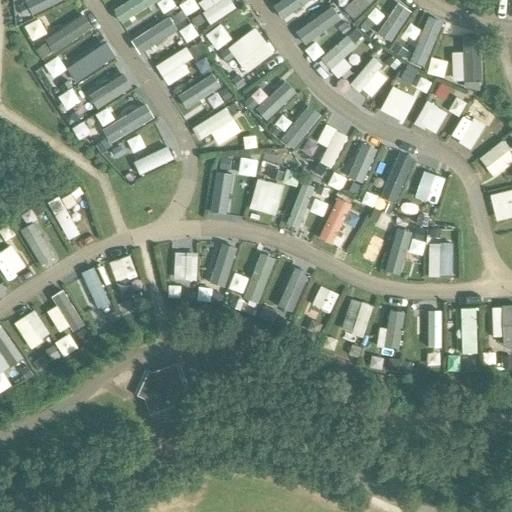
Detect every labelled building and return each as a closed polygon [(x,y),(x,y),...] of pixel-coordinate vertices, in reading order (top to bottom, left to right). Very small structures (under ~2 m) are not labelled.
[(39,0),(46,13),(69,2),(68,0),(39,0)] [(137,0),(127,0),(114,8),(123,23),(144,11),(137,0)] [(218,0),(212,0),(192,14),(203,28),(226,10),(218,0)] [(299,0),(278,0),(275,2),(288,25),(308,14),(299,0)] [(344,0),(342,2),(356,17),(374,0),(344,0)] [(308,47),(344,23),(333,8),(298,32),(308,47)] [(399,9),(374,40),(386,50),(411,18),(399,9)] [(425,67),(446,22),(430,15),(410,60),(425,67)] [(37,40),(48,57),(83,34),(72,17),(37,40)] [(26,26),(33,40),(47,33),(40,19),(26,26)] [(245,19),(221,37),(231,51),(255,33),(245,19)] [(161,21),(137,39),(147,52),(171,35),(161,21)] [(347,33),(314,57),(324,71),(357,47),(347,33)] [(458,37),(457,85),(475,86),(476,37),(458,37)] [(59,63),(72,85),(102,68),(90,46),(59,63)] [(264,48),(240,66),(251,80),(275,62),(264,48)] [(182,50),(150,71),(159,84),(191,63),(182,50)] [(356,95),(380,66),(369,58),(345,86),(356,95)] [(432,61),(431,74),(445,75),(446,61),(432,61)] [(118,74),(96,86),(107,105),(128,94),(118,74)] [(197,78),(173,95),(183,109),(207,91),(197,78)] [(400,122),(413,93),(393,83),(379,112),(400,122)] [(283,85),(259,102),(269,116),(293,98),(283,85)] [(432,135),(447,112),(429,100),(414,124),(432,135)] [(116,115),(129,136),(151,123),(139,102),(116,115)] [(310,104),(280,137),(293,149),(323,116),(310,104)] [(465,151),(489,116),(472,104),(448,140),(465,151)] [(212,109),(188,127),(198,140),(222,123),(212,109)] [(341,137),(333,133),(318,164),(327,168),(341,137)] [(163,143),(128,161),(139,181),(174,162),(172,155),(163,143)] [(478,164),(493,182),(511,166),(511,153),(503,143),(478,164)] [(371,163),(349,152),(338,174),(360,184),(371,163)] [(395,203),(415,158),(400,152),(380,197),(395,203)] [(334,174),(329,186),(341,190),(346,179),(334,174)] [(304,180),(288,224),(301,229),(318,185),(304,180)] [(443,187),(424,181),(414,211),(433,217),(443,187)] [(232,185),(212,183),(210,206),(230,208),(232,185)] [(277,187),(255,183),(250,209),(271,214),(277,187)] [(511,195),(488,200),(494,227),(511,222),(511,195)] [(75,231),(60,201),(44,210),(59,239),(75,231)] [(347,228),(327,217),(313,241),(333,252),(347,228)] [(48,255),(34,227),(19,234),(34,262),(48,255)] [(362,229),(355,257),(377,263),(384,235),(362,229)] [(0,275),(17,265),(3,243),(0,244),(0,275)] [(448,249),(423,246),(419,280),(444,282),(448,249)] [(407,249),(390,250),(391,271),(408,270),(407,249)] [(232,254),(221,250),(208,289),(219,293),(232,254)] [(193,257),(171,256),(171,285),(192,286),(193,257)] [(256,299),(270,266),(256,261),(243,294),(256,299)] [(138,296),(129,263),(109,268),(118,301),(138,296)] [(109,305),(92,272),(71,282),(88,315),(109,305)] [(292,315),(306,286),(290,278),(276,308),(292,315)] [(338,294),(325,287),(308,320),(321,327),(338,294)] [(61,296),(49,303),(68,334),(80,327),(61,296)] [(371,311),(348,303),(338,331),(361,339),(371,311)] [(511,310),(489,312),(491,350),(511,348),(511,310)] [(438,356),(437,313),(424,314),(426,356),(438,356)] [(472,314),(449,315),(449,344),(472,344),(472,314)] [(28,315),(10,327),(28,355),(46,343),(28,315)] [(395,346),(398,322),(384,320),(380,344),(395,346)] [(63,356),(78,347),(69,334),(55,342),(63,356)] [(6,340),(0,343),(0,375),(20,364),(6,340)] [(145,370),(133,396),(143,401),(151,421),(182,409),(177,395),(189,391),(179,364),(152,373),(145,370)]
